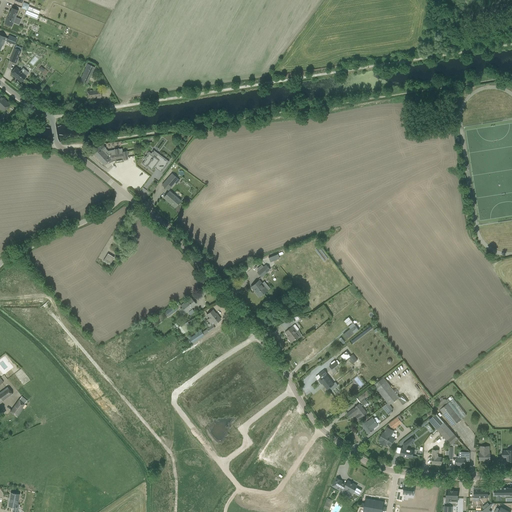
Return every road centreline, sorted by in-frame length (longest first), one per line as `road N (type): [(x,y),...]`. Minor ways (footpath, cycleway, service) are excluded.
road 1 (unclassified): [(259,336),(163,225),(124,193)]
road 2 (residential): [(259,336),(175,393),(173,403),(221,465)]
road 3 (residential): [(221,465),(242,490),(275,494),(320,429)]
road 4 (unclassified): [(0,264),(98,215),(124,193)]
